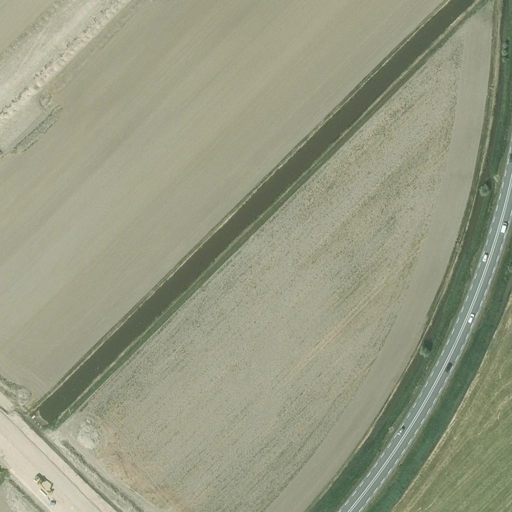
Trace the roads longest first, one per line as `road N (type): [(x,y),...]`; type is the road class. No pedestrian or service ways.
road 1 (primary): [(347,511),(440,375),(496,242),(511,181)]
road 2 (unclassified): [(0,100),(101,0)]
road 3 (unclassified): [(87,511),(0,425)]
